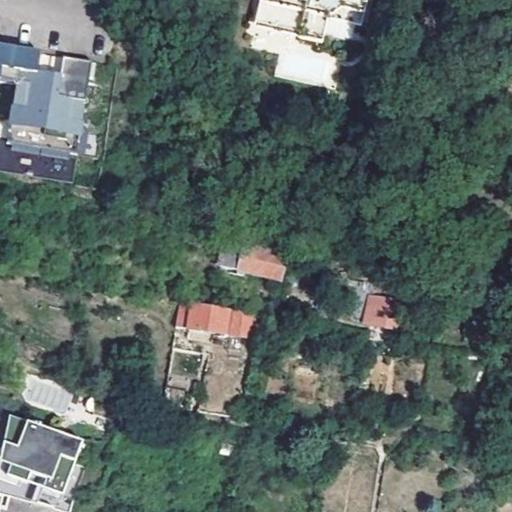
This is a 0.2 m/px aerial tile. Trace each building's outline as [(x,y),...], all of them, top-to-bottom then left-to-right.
[(260,0),(256,19),(296,28),(294,37),(318,42),(324,18),(353,25),(358,0),(260,0)] [(87,72),(17,62),(10,115),(81,126),(87,72)] [(81,126),(10,115),(10,121),(80,131),(81,126)] [(0,146),(0,171),(72,178),(74,154),(0,146)] [(291,282),(297,258),(228,241),(222,265),(291,282)] [(239,309),(189,296),(185,325),(194,327),(193,335),(206,338),(207,330),(235,337),(239,309)] [(365,331),(372,306),(358,302),(351,328),(365,331)] [(365,331),(401,341),(408,314),(372,306),(365,331)] [(235,337),(259,343),(262,315),(239,309),(235,337)] [(492,352),(497,324),(476,324),(474,349),(492,352)] [(70,511),(93,444),(0,411),(0,498),(1,499),(0,502),(0,511),(70,511)]
